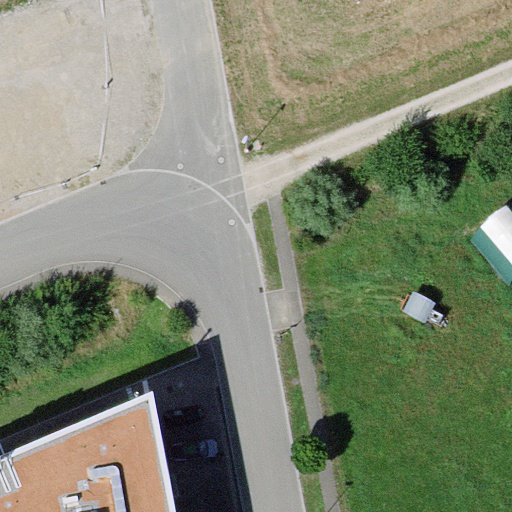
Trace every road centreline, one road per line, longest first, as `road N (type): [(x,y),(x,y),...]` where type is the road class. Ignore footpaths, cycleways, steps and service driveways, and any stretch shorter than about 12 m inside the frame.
road 1 (tertiary): [(0,264),(105,219),(188,230),(223,288),(263,511)]
road 2 (track): [(188,230),(259,177),(511,71)]
